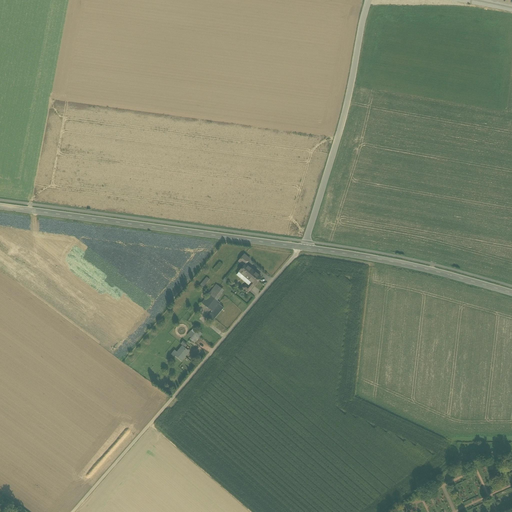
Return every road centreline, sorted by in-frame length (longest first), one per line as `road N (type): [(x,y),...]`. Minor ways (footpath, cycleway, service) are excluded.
road 1 (unclassified): [(301,247),(72,511)]
road 2 (tertiary): [(301,247),(0,206)]
road 3 (track): [(304,241),(369,0)]
road 4 (tertiary): [(511,292),(301,247)]
